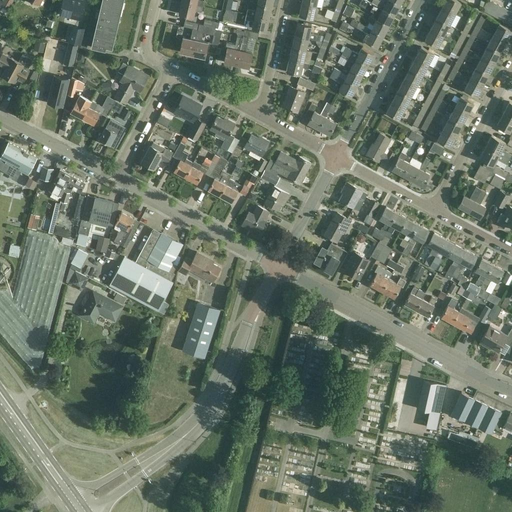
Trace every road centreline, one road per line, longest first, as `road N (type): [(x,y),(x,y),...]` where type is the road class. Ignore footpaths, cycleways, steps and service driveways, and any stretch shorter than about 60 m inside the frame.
road 1 (tertiary): [(511,391),(278,267)]
road 2 (tertiary): [(229,372),(179,435),(72,500)]
road 3 (tertiary): [(92,511),(184,445),(207,421),(229,372)]
road 4 (residential): [(278,267),(116,178)]
road 5 (residential): [(335,158),(421,0)]
road 6 (residential): [(434,210),(511,64)]
road 7 (residential): [(116,178),(0,120)]
road 8 (primary): [(72,500),(0,399)]
road 9 (residential): [(278,267),(335,158)]
